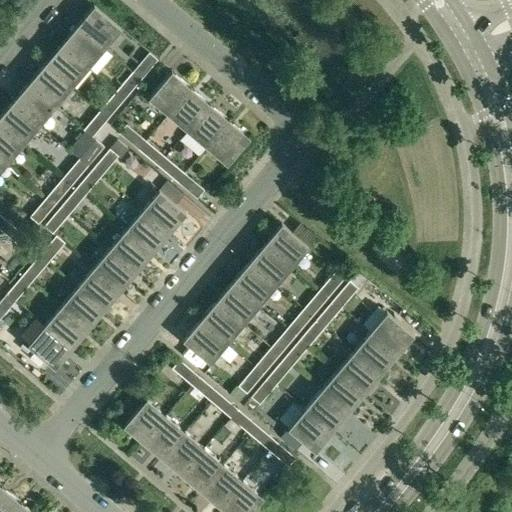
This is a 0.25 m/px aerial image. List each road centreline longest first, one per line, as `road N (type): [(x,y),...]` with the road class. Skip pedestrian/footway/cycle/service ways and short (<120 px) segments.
road 1 (residential): [(30,456),(301,139),(300,126),(150,0)]
road 2 (tertiary): [(380,511),(468,391),(505,289),(511,185),(494,108),(464,48)]
